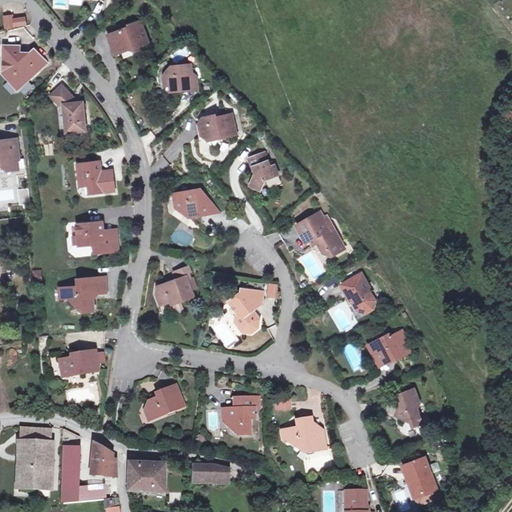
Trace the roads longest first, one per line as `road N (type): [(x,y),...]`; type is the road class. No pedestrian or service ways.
road 1 (unclassified): [(24,0),(111,99),(140,158),(145,194),(129,339),(159,357),(274,363)]
road 2 (unclassified): [(126,511),(123,452),(57,420),(0,420)]
road 3 (unclassified): [(274,363),(288,292),(281,267),(243,232)]
road 4 (unclassified): [(274,363),(350,396),(372,456)]
